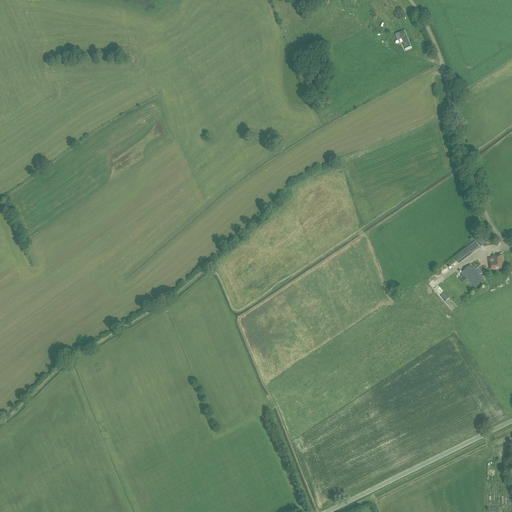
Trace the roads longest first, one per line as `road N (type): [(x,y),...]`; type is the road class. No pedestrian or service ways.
road 1 (unclassified): [(511,244),(487,220),(430,33),(406,0)]
road 2 (unclassified): [(326,511),(511,419)]
